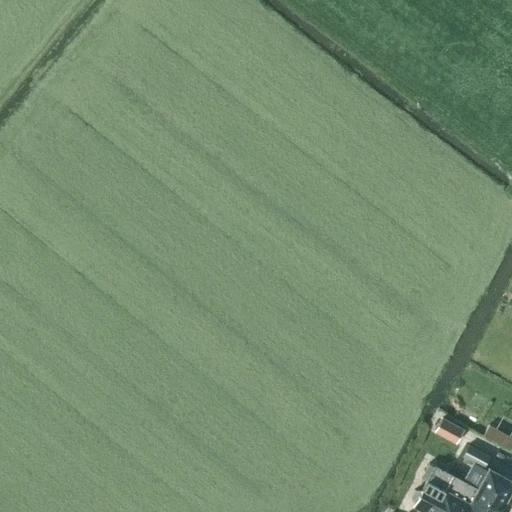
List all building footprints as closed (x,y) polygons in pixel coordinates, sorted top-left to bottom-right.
[(436,430),(457,441),(463,430),(442,419),(436,430)] [(488,425),(482,435),(489,439),(495,428),(488,425)] [(511,437),(508,435),(503,446),(510,450),(511,446),(511,437)] [(462,456),(483,468),(489,456),(468,445),(462,456)] [(427,511),(431,511),(444,489),(452,475),(435,466),(431,472),(426,469),(421,477),(426,480),(421,489),(414,489),(410,495),(414,502),(413,504),(416,506),(416,511),(426,511),(427,511)] [(511,480),(489,468),(477,489),(452,475),(444,489),(485,511),(499,511),(502,506),(511,486),(511,480)] [(485,511),(444,489),(431,511),(485,511)]
